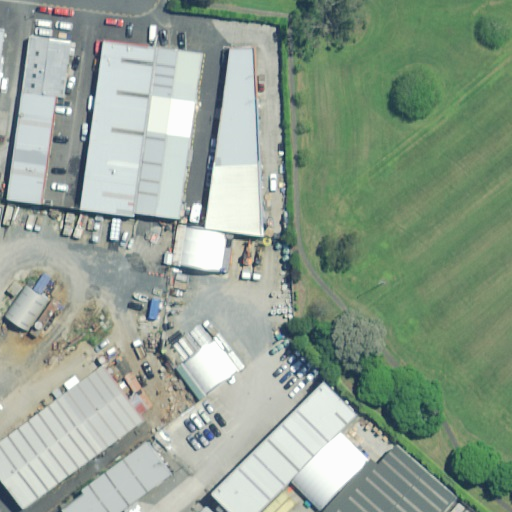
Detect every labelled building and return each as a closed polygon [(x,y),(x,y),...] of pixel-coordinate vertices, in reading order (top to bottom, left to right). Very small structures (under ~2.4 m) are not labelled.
[(62,42),(25,37),(0,198),(0,202),(35,208),(62,42)] [(199,59),(98,43),(72,208),(173,224),(199,59)] [(227,49),(199,231),(221,234),(254,238),(249,52),(227,49)] [(0,318),(21,332),(40,302),(16,287),(0,313),(0,318)] [(240,370),(215,336),(175,365),(200,399),(240,370)] [(96,368),(0,438),(0,493),(13,511),(19,511),(138,426),(96,368)] [(203,502),(213,511),(254,511),(353,412),(321,381),(203,502)] [(192,418),(186,410),(155,433),(161,442),(192,418)] [(87,491),(65,507),(68,511),(120,511),(174,473),(150,441),(85,488),(87,491)] [(439,511),(448,502),(389,449),(331,511),(439,511)]
